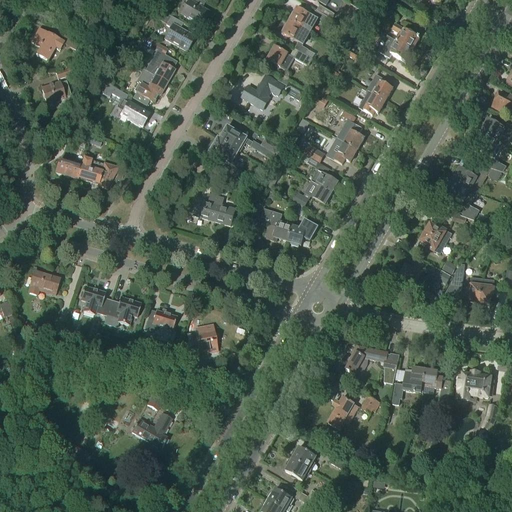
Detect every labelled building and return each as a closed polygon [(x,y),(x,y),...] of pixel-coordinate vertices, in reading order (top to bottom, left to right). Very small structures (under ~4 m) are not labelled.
[(201,28),(209,13),(193,4),(195,0),(185,0),(188,1),(180,15),(201,28)] [(331,21),(334,15),(319,7),(316,12),(331,21)] [(297,10),(289,23),(302,30),(310,35),(318,20),(328,25),(335,29),(338,24),(331,21),(316,12),(312,19),(297,10)] [(110,25),(114,16),(107,13),(103,22),(110,25)] [(166,27),(171,29),(164,40),(186,53),(194,39),(179,30),(183,24),(171,18),(166,27)] [(302,30),(289,23),(283,35),(298,44),(294,51),(297,52),(305,57),(308,51),(302,48),(310,35),(302,30)] [(413,52),(420,40),(395,26),(392,31),(399,35),(395,42),(413,52)] [(48,35),(43,32),(39,30),(31,44),(40,49),(36,56),(48,63),(55,50),(59,52),(64,45),(75,51),(79,45),(63,36),(59,41),(48,35)] [(168,59),(165,57),(168,51),(144,38),(141,44),(158,53),(151,64),(160,70),(155,78),(167,85),(174,72),(164,67),(168,59)] [(395,42),(388,38),(378,54),(390,61),(392,56),(406,64),(409,58),(411,59),(414,54),(412,53),(413,52),(395,42)] [(294,59),(275,48),(267,61),(280,69),(280,68),(286,72),(293,60),(308,68),(313,61),(305,57),(297,52),(294,59)] [(355,53),(345,48),(342,54),(352,59),(355,53)] [(372,63),(376,58),(362,50),(359,56),(369,61),(372,63)] [(335,66),(332,72),(337,75),(340,69),(335,66)] [(58,80),(72,76),(78,74),(79,72),(70,70),(56,74),(58,80)] [(136,84),(140,86),(132,100),(141,105),(144,99),(153,104),(158,96),(160,97),(167,85),(155,78),(143,71),(136,84)] [(337,75),(332,72),(319,95),(317,94),(317,95),(328,102),(329,100),(327,99),(339,76),(337,75)] [(367,92),(368,93),(373,95),(385,102),(392,90),(388,88),(389,85),(386,83),(375,77),(367,92)] [(278,97),(283,88),(265,78),(257,93),(249,88),(242,100),(262,111),(269,100),(268,99),(271,93),(278,97)] [(47,106),(71,98),(66,83),(42,91),(47,106)] [(300,98),(304,92),(288,83),(285,89),(300,98)] [(108,86),(103,95),(109,99),(111,95),(123,102),(124,103),(128,97),(108,86)] [(373,95),(368,93),(359,110),(372,117),(375,113),(378,115),(385,102),(373,95)] [(509,99),(499,94),(497,99),(496,99),(494,102),(494,103),(492,107),(493,109),(499,112),(501,112),(502,109),(509,113),(509,112),(511,113),(511,98),(510,97),(509,99)] [(324,110),(328,102),(317,95),(312,105),(317,107),(324,110)] [(123,102),(120,108),(124,111),(121,117),(141,129),(148,117),(128,105),(124,103),(123,102)] [(352,124),(355,119),(343,113),(340,118),(352,124)] [(488,121),(480,134),(497,144),(505,149),(511,136),(511,127),(507,125),(504,130),(488,121)] [(357,152),(364,140),(358,137),(361,130),(350,124),(344,135),(348,138),(344,145),(350,149),(357,152)] [(240,154),(246,145),(251,149),(253,144),(227,129),(224,134),(222,134),(218,141),(238,153),(240,154)] [(70,143),(74,133),(66,130),(62,140),(70,143)] [(490,157),(497,144),(480,134),(473,147),(490,157)] [(266,140),(261,147),(274,155),(279,148),(266,140)] [(218,141),(216,144),(214,143),(211,149),(213,150),(210,154),(236,169),(239,165),(234,162),(238,153),(218,141)] [(350,164),(357,152),(350,149),(344,145),(336,141),(327,158),(342,166),(345,161),(350,164)] [(324,157),(309,148),(305,155),(319,164),(324,157)] [(104,167),(91,163),(91,162),(84,160),(83,164),(83,163),(78,180),(98,186),(98,188),(106,191),(118,170),(104,165),(104,167)] [(76,166),(60,161),(56,175),(77,181),(78,180),(83,163),(77,162),(76,166)] [(503,175),(506,169),(494,161),(489,170),(502,174),(503,175)] [(332,195),(338,184),(326,176),(329,171),(319,165),(315,171),(318,172),(311,184),(315,186),(332,195)] [(489,170),(481,167),(479,174),(497,183),(502,174),(489,170)] [(472,194),(475,188),(472,186),(476,179),(460,170),(453,182),(472,194)] [(239,172),(235,179),(248,187),(252,180),(239,172)] [(226,187),(230,178),(221,173),(216,182),(226,187)] [(469,198),(472,194),(453,182),(446,194),(462,204),(467,197),(469,198)] [(315,186),(311,184),(305,195),(325,206),(332,195),(315,186)] [(262,206),(269,193),(263,190),(256,203),(262,206)] [(218,198),(219,193),(212,191),(211,196),(208,196),(206,203),(198,201),(193,217),(231,228),(235,211),(221,207),(223,200),(218,198)] [(297,195),(293,202),(304,208),(308,201),(297,195)] [(298,208),(298,209),(297,214),(297,215),(302,217),(305,213),(298,208)] [(474,223),(477,216),(465,209),(461,216),(474,223)] [(286,227),(279,224),(282,216),(264,211),(261,219),(273,222),(271,227),(269,226),(265,240),(276,243),(277,240),(288,243),(295,222),(288,220),(286,227)] [(465,226),(466,220),(453,216),(451,222),(465,226)] [(295,222),(288,243),(292,244),(291,247),(298,249),(299,247),(301,247),(304,239),(311,241),(319,228),(305,220),(299,231),(294,229),(296,222),(295,222)] [(438,230),(430,225),(425,234),(446,246),(452,235),(446,232),(439,228),(438,230)] [(440,256),(446,246),(425,234),(420,242),(428,247),(427,249),(434,253),(434,252),(440,256)] [(452,276),(457,267),(447,262),(442,271),(452,276)] [(464,266),(460,265),(450,283),(462,284),(464,266)] [(414,272),(406,267),(400,276),(416,284),(421,288),(427,278),(422,274),(415,270),(414,272)] [(446,283),(449,277),(442,273),(439,279),(446,283)] [(55,296),(59,281),(34,274),(28,294),(37,297),(39,291),(55,296)] [(416,298),(420,290),(414,287),(416,284),(400,276),(395,284),(404,289),(403,291),(410,295),(416,298)] [(470,303),(479,305),(482,288),(482,281),(471,280),(469,294),(471,294),(470,303)] [(482,288),(479,305),(489,306),(491,297),(492,297),(494,283),(482,281),(482,288)] [(107,317),(111,303),(104,300),(105,295),(84,289),(80,302),(86,303),(83,313),(94,317),(95,314),(107,317)] [(141,306),(120,299),(118,305),(111,303),(107,317),(118,321),(117,324),(129,327),(132,317),(137,319),(141,306)] [(13,315),(8,302),(0,305),(0,307),(5,319),(13,315)] [(150,312),(146,324),(152,326),(172,332),(176,319),(170,318),(171,315),(162,312),(161,315),(156,313),(150,312)] [(15,320),(9,323),(12,328),(18,326),(15,320)] [(61,339),(64,327),(57,325),(53,337),(61,339)] [(214,334),(212,328),(197,331),(202,356),(217,353),(215,342),(217,341),(219,339),(218,335),(216,334),(214,334)] [(359,348),(346,371),(354,376),(364,360),(379,363),(385,364),(384,385),(393,387),(398,363),(399,357),(390,355),(390,356),(387,356),(388,355),(381,353),(359,348)] [(418,370),(413,369),(412,374),(405,373),(403,387),(395,386),(392,407),(399,408),(400,401),(402,401),(403,392),(421,395),(423,384),(425,371),(418,370)] [(193,382),(195,374),(180,370),(178,377),(193,382)] [(423,384),(421,395),(423,395),(434,396),(434,390),(441,391),(438,411),(444,412),(448,405),(451,383),(443,382),(443,379),(437,378),(438,373),(433,372),(425,371),(423,384)] [(460,378),(456,402),(469,403),(469,397),(476,398),(488,400),(488,397),(491,397),(493,386),(490,385),(491,379),(479,378),(479,376),(471,375),(471,376),(463,375),(463,378),(460,378)] [(360,391),(363,385),(352,379),(349,385),(360,391)] [(157,413),(164,401),(154,395),(147,407),(157,413)] [(374,402),(368,398),(360,411),(370,417),(373,412),(375,413),(380,404),(375,401),(374,402)] [(345,423),(349,426),(359,409),(354,406),(343,399),(340,405),(336,403),(333,407),(337,410),(333,417),(329,425),(340,432),(345,423)] [(490,406),(487,417),(485,422),(494,426),(496,421),(498,410),(497,409),(497,408),(490,406)] [(163,437),(172,421),(162,415),(154,429),(139,421),(132,434),(161,451),(168,440),(163,437)] [(82,468),(90,455),(60,438),(53,450),(82,468)] [(309,471),(317,458),(299,448),(292,461),(309,471)] [(342,471),(346,465),(332,456),(328,463),(342,471)] [(303,483),(309,471),(292,461),(285,473),(303,483)] [(286,496),(275,490),(268,503),(284,511),(285,511),(289,505),(291,506),(294,501),(290,499),(292,495),(287,492),(286,496)] [(322,506),(326,499),(312,491),(308,498),(322,506)] [(319,511),(322,506),(308,498),(305,503),(319,511)] [(284,511),(268,503),(262,511),(284,511)]
